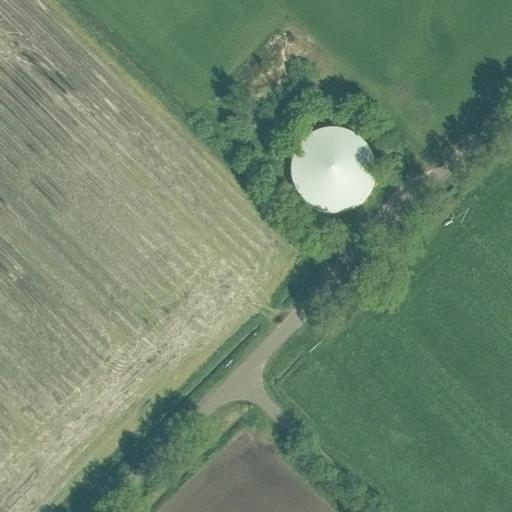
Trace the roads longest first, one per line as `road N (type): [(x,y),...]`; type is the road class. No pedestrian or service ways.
road 1 (unclassified): [(238,377),(511,106)]
road 2 (unclassified): [(103,511),(238,377)]
road 3 (unclassified): [(372,511),(238,377)]
